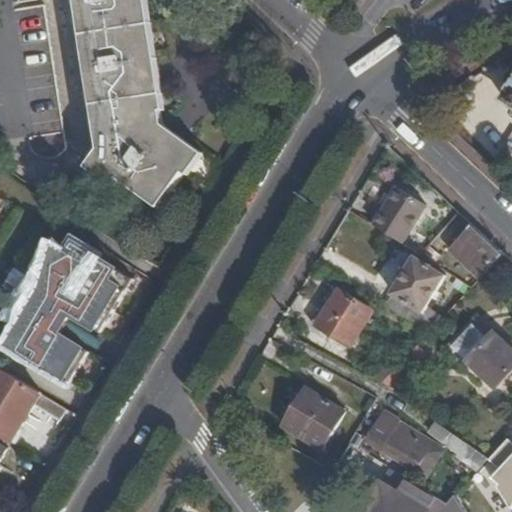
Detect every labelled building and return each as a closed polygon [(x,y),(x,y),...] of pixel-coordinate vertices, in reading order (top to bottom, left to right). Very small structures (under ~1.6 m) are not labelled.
[(184,175),(183,173),(195,157),(153,127),(152,115),(159,113),(141,0),(75,0),(100,152),(91,163),(94,173),(114,188),(120,180),(160,209),(184,175)] [(511,76),(504,90),(509,93),(503,104),(511,109),(511,76)] [(74,179),(67,182),(60,183),(87,203),(104,183),(87,170),(82,174),(74,179)] [(430,207),(398,188),(374,227),(405,247),(430,207)] [(462,240),(450,251),(480,281),(505,256),(470,223),(458,235),(462,240)] [(42,278),(36,275),(11,316),(21,323),(6,347),(24,358),(23,359),(43,372),(44,370),(70,386),(89,355),(58,337),(59,335),(61,331),(66,323),(69,319),(70,317),(102,335),(133,282),(101,262),(94,275),(84,268),(91,256),(72,245),(66,256),(54,249),(48,270),(42,278)] [(446,278),(416,259),(386,307),(429,335),(443,321),(426,310),(446,278)] [(338,291),(331,303),(316,328),(329,336),(349,348),(371,312),(338,291)] [(331,303),(324,299),(310,323),(316,328),(331,303)] [(458,365),(464,359),(468,363),(494,338),(476,321),(445,352),(458,365)] [(66,323),(61,331),(93,350),(98,341),(66,323)] [(511,350),(496,335),(494,338),(468,363),(496,391),(511,374),(511,350)] [(329,336),(319,353),(340,364),(349,348),(329,336)] [(427,356),(418,347),(402,363),(411,371),(427,356)] [(63,410),(3,374),(0,378),(0,437),(12,444),(35,406),(57,420),(63,410)] [(283,429),(319,452),(340,417),(343,412),(307,390),(283,429)] [(349,416),(343,412),(340,417),(346,421),(349,416)] [(383,413),(363,443),(411,475),(422,460),(432,467),(442,453),(383,413)] [(457,455),(455,459),(478,474),(489,462),(435,423),(426,435),(457,455)] [(0,463),(12,444),(0,437),(0,463)] [(511,442),(493,462),(506,473),(495,485),(511,500),(511,442)] [(432,467),(422,460),(411,475),(422,483),(432,467)] [(412,486),(401,503),(415,511),(465,511),(456,496),(445,507),(412,486)] [(359,511),(415,511),(401,503),(380,490),(369,508),(364,505),(359,511)]
